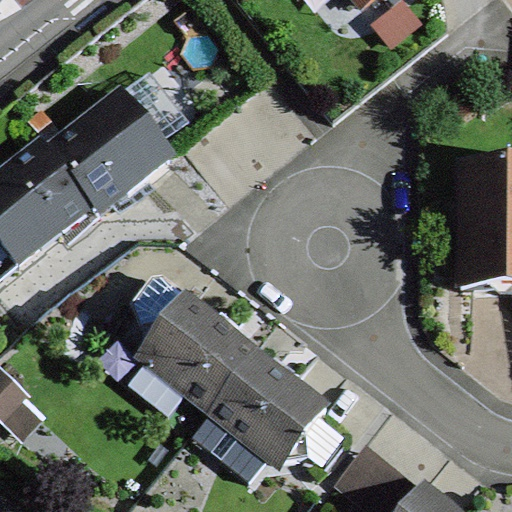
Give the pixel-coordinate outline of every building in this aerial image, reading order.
[(145,74),(119,94),(158,143),(184,123),(145,74)] [(45,152),(89,208),(95,215),(96,214),(93,209),(120,188),(123,192),(143,177),(169,157),(158,143),(119,94),(45,152)] [(39,145),(0,175),(0,248),(14,266),(47,240),(60,230),(56,226),(84,204),(87,209),(89,208),(45,152),(39,145)] [(461,225),(460,288),(511,288),(511,164),(462,164),(461,225)] [(0,277),(14,266),(0,248),(0,277)] [(162,323),(182,298),(160,281),(152,282),(136,302),(142,327),(162,323)] [(208,410),(252,353),(221,328),(182,298),(162,323),(142,327),(144,360),(185,391),(208,410)] [(208,410),(273,460),(306,457),(305,435),(325,410),(287,381),(252,353),(208,410)] [(144,360),(125,383),(166,415),(185,391),(144,360)] [(333,483),(369,511),(402,511),(416,495),(360,449),(333,483)] [(402,511),(449,511),(421,489),(416,495),(402,511)]
